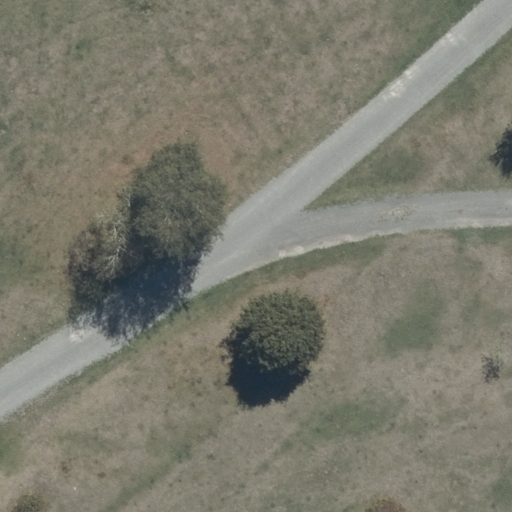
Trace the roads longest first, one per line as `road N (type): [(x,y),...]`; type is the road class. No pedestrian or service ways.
road 1 (unclassified): [(0,388),(204,256),(509,0)]
road 2 (track): [(204,256),(342,223),(511,210)]
